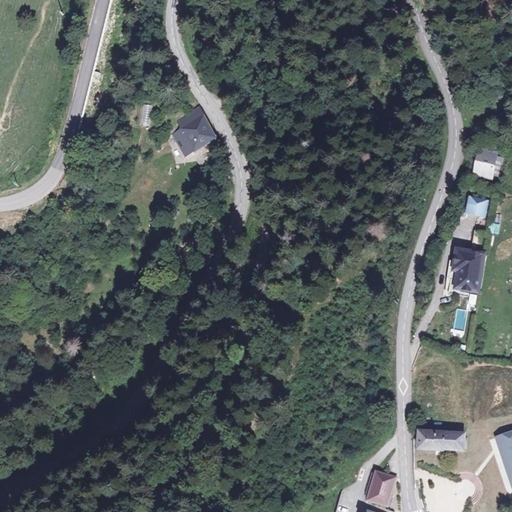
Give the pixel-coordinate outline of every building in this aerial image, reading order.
[(139,105),(142,126),(151,124),(148,104),(139,105)] [(194,113),(184,120),(190,127),(199,120),(194,113)] [(177,125),(182,133),(171,140),(182,155),(192,147),(196,153),(212,140),(199,120),(190,127),(184,120),(177,125)] [(186,160),(196,153),(192,147),(182,155),(186,160)] [(493,154),(476,151),(472,175),(489,178),(493,154)] [(486,202),(468,198),(465,212),(482,216),(486,202)] [(490,223),(488,232),(498,234),(499,224),(490,223)] [(478,252),(453,246),(450,257),(447,257),(437,291),(469,298),(478,252)] [(453,330),(464,332),(468,310),(457,308),(453,330)] [(511,430),(497,437),(511,474),(511,430)] [(417,453),(462,452),(461,435),(417,435),(417,453)] [(371,500),(389,505),(397,472),(395,471),(380,467),(371,500)]
